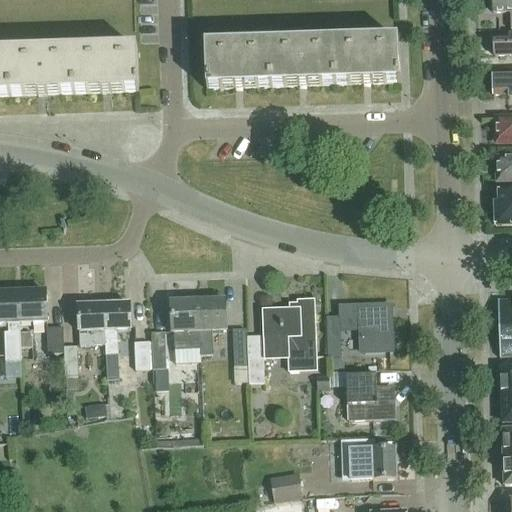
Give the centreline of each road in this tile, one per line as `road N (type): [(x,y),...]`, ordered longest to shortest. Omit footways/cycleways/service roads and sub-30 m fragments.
road 1 (unclassified): [(450,260),(299,243),(151,185)]
road 2 (unclassified): [(444,121),(176,133)]
road 3 (residential): [(460,511),(450,260)]
road 4 (residential): [(0,259),(115,253),(135,234),(151,185)]
road 5 (unclassified): [(151,185),(35,150),(0,148)]
road 6 (residential): [(450,260),(444,121)]
road 7 (residential): [(176,133),(170,0)]
road 8 (residential): [(444,121),(438,0)]
